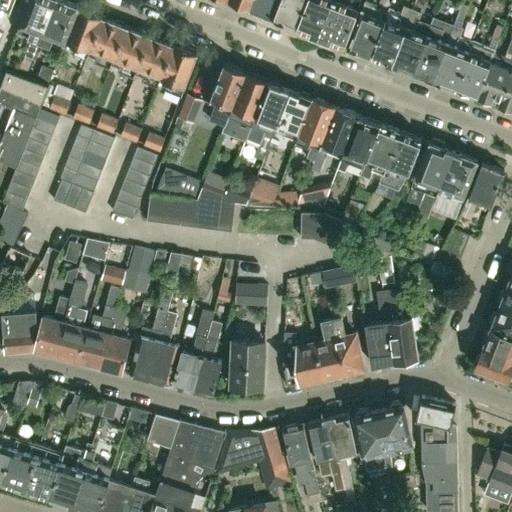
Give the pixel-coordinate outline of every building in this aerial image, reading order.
[(0,0),(0,4),(10,8),(13,0),(0,0)] [(39,41),(38,40),(42,32),(53,0),(28,0),(20,23),(17,31),(28,36),(27,37),(31,38),(25,54),(32,57),(39,41)] [(64,44),(66,38),(78,5),(65,0),(53,0),(42,32),(38,40),(39,41),(50,45),(50,44),(61,49),(64,44)] [(251,0),(249,6),(274,16),(279,0),(251,0)] [(279,0),(274,16),(296,24),(305,0),(279,0)] [(305,0),(296,24),(320,34),(333,0),(305,0)] [(333,0),(320,34),(329,37),(329,36),(343,42),(358,5),(359,0),(333,0)] [(370,53),(385,16),(388,8),(375,4),(376,1),(374,0),(373,0),(363,0),(362,7),(348,44),(370,53)] [(453,23),(454,24),(447,41),(433,76),(455,85),(472,42),(459,37),(463,27),(460,26),(468,5),(461,2),(453,23)] [(0,35),(10,9),(0,4),(0,35)] [(370,53),(391,61),(406,24),(413,7),(404,4),(400,12),(388,8),(385,16),(370,53)] [(66,38),(64,44),(72,47),(71,51),(86,57),(88,53),(96,56),(94,60),(110,66),(112,62),(119,65),(118,70),(134,76),(135,71),(143,74),(142,79),(180,94),(185,84),(197,52),(195,51),(194,48),(188,46),(187,47),(173,42),(171,42),(170,40),(165,38),(163,38),(147,32),(147,30),(141,28),(139,29),(124,23),(123,21),(117,19),(115,20),(103,15),(100,14),(100,11),(94,9),(92,10),(78,5),(66,38)] [(413,7),(406,24),(391,61),(398,63),(412,68),(430,23),(419,19),(421,11),(413,7)] [(433,76),(447,41),(454,24),(453,23),(433,15),(430,23),(412,68),(433,76)] [(495,50),(499,38),(503,25),(497,23),(488,48),(472,42),(455,85),(457,86),(455,90),(466,94),(468,90),(469,90),(470,90),(477,93),(495,50)] [(491,98),(499,101),(511,67),(511,36),(506,51),(511,52),(510,57),(495,50),(477,93),(491,99),(491,98)] [(230,111),(233,105),(246,70),(224,62),(208,102),(230,111)] [(48,83),(54,69),(42,64),(37,79),(48,83)] [(511,67),(499,101),(499,102),(511,106),(511,67)] [(0,98),(3,100),(0,106),(0,156),(17,164),(19,158),(24,147),(28,136),(32,126),(36,115),(40,105),(48,83),(37,79),(8,68),(0,88),(0,98)] [(269,79),(268,79),(246,70),(233,105),(230,111),(226,122),(222,132),(228,134),(231,124),(235,125),(239,115),(252,120),(256,113),(269,79)] [(269,79),(256,113),(252,120),(265,125),(255,155),(262,158),(290,87),(282,84),(280,84),(281,82),(272,79),(271,80),(269,80),(269,79)] [(283,133),(297,138),(299,130),(312,96),(310,95),(311,93),(302,90),(301,92),(300,91),(290,87),(262,158),(264,158),(276,126),(284,129),(283,133)] [(203,98),(187,92),(178,115),(194,121),(203,98)] [(65,111),(70,99),(55,93),(49,106),(65,111)] [(313,96),(312,96),(299,130),(297,138),(295,141),(310,147),(306,156),(314,159),(335,104),(314,96),(313,96)] [(89,121),(94,108),(92,108),(79,102),(73,115),(89,121)] [(341,156),(341,158),(358,113),(335,104),(314,159),(322,162),(326,151),(341,156)] [(111,130),(117,117),(102,111),(97,124),(111,130)] [(358,112),(358,113),(341,158),(337,167),(346,171),(350,161),(363,167),(367,157),(381,121),(358,112)] [(36,115),(32,126),(52,134),(57,123),(36,115)] [(136,139),(141,127),(126,121),(121,133),(136,139)] [(388,166),(388,165),(401,129),(381,121),(367,157),(363,167),(360,172),(369,175),(372,167),(383,171),(385,166),(388,166)] [(90,139),(94,128),(81,123),(77,134),(90,139)] [(48,144),(52,134),(32,126),(28,136),(48,144)] [(111,147),(115,136),(94,128),(90,139),(111,147)] [(385,166),(383,171),(394,175),(389,184),(398,186),(407,172),(421,136),(401,129),(388,165),(388,166),(385,166)] [(158,148),(164,137),(150,131),(145,143),(158,148)] [(77,134),(73,144),(86,149),(90,139),(77,134)] [(28,136),(24,147),(44,155),(48,144),(28,136)] [(428,213),(429,214),(453,149),(444,145),(445,141),(433,136),(431,140),(429,139),(412,186),(431,192),(429,196),(425,197),(422,206),(430,209),(428,213)] [(90,139),(86,149),(107,158),(111,147),(90,139)] [(86,149),(73,144),(69,155),(82,160),(86,149)] [(137,145),(133,156),(154,164),(158,153),(137,145)] [(40,166),(44,155),(24,147),(19,158),(40,166)] [(86,149),(82,160),(102,168),(107,158),(86,149)] [(478,158),(453,149),(429,214),(437,217),(443,203),(441,200),(442,193),(462,200),(464,195),(478,158)] [(78,171),(82,160),(69,155),(65,166),(78,171)] [(150,174),(154,164),(133,156),(129,166),(150,174)] [(19,158),(17,164),(15,168),(36,176),(40,166),(19,158)] [(98,179),(102,168),(82,160),(78,171),(98,179)] [(468,195),(454,226),(470,234),(475,236),(480,222),(470,218),(478,198),(491,204),(504,169),(491,164),(491,163),(482,160),(468,195)] [(78,171),(65,166),(60,176),(73,182),(78,171)] [(129,166),(125,177),(145,185),(150,174),(129,166)] [(32,187),(36,176),(15,168),(11,179),(32,187)] [(73,182),(94,190),(98,179),(78,171),(73,182)] [(182,172),(175,191),(194,195),(200,179),(182,172)] [(281,185),(257,175),(247,203),(273,204),(281,185)] [(141,196),(145,185),(125,177),(121,188),(141,196)] [(205,177),(200,190),(221,198),(226,184),(205,177)] [(62,178),(53,198),(64,203),(72,182),(62,178)] [(11,179),(7,190),(27,198),(32,187),(11,179)] [(234,181),(229,180),(222,197),(232,198),(233,196),(247,201),(250,193),(232,186),(234,181)] [(64,203),(75,207),(83,186),(73,182),(72,182),(64,203)] [(94,191),(83,186),(75,207),(85,211),(94,191)] [(121,188),(116,198),(137,207),(141,196),(121,188)] [(23,208),(27,198),(7,190),(3,200),(23,208)] [(303,190),(279,191),(274,203),(297,203),(298,203),(303,190)] [(147,219),(159,220),(162,193),(150,191),(147,219)] [(159,220),(171,222),(175,194),(162,193),(159,220)] [(171,222),(183,223),(187,196),(175,194),(171,222)] [(183,223),(195,225),(199,197),(187,196),(183,223)] [(195,225),(207,227),(211,199),(199,197),(195,225)] [(133,217),(137,207),(116,198),(112,209),(133,217)] [(366,204),(350,198),(343,218),(356,223),(366,204)] [(207,227),(220,228),(223,200),(211,199),(207,227)] [(223,200),(220,228),(232,230),(235,201),(223,200)] [(0,217),(0,240),(10,244),(13,246),(28,212),(7,202),(0,217)] [(301,210),(301,236),(313,237),(313,211),(301,210)] [(313,211),(313,237),(324,241),(334,215),(324,211),(313,211)] [(334,215),(324,241),(335,246),(345,220),(334,215)] [(345,220),(335,246),(346,250),(357,250),(355,224),(345,220)] [(470,234),(454,226),(447,238),(465,245),(470,234)] [(447,238),(442,250),(461,257),(465,245),(447,238)] [(129,260),(131,244),(120,242),(118,258),(129,260)] [(13,246),(10,244),(2,261),(24,271),(32,255),(13,246)] [(390,247),(377,248),(382,277),(383,288),(389,288),(391,300),(390,301),(393,318),(389,319),(395,359),(418,354),(412,315),(419,314),(417,303),(401,305),(399,286),(398,276),(394,276),(390,247)] [(167,250),(157,248),(154,260),(163,263),(167,250)] [(382,277),(377,248),(370,249),(373,278),(382,277)] [(437,260),(456,268),(461,257),(442,250),(437,260)] [(101,278),(122,284),(126,269),(105,263),(101,278)] [(445,279),(438,298),(449,302),(457,284),(445,279)] [(228,282),(221,280),(217,297),(228,300),(231,291),(226,290),(228,282)] [(511,280),(509,280),(505,290),(504,289),(501,290),(498,297),(500,301),(501,301),(501,302),(511,306),(511,280)] [(256,293),(257,283),(237,282),(236,292),(256,293)] [(389,288),(383,288),(384,294),(379,295),(382,319),(366,321),(373,363),(395,358),(395,359),(389,319),(393,318),(390,301),(391,300),(389,288)] [(55,353),(75,358),(84,324),(73,321),(79,299),(82,291),(72,289),(70,297),(69,297),(55,353)] [(60,294),(54,316),(43,313),(35,344),(37,348),(55,353),(69,297),(60,294)] [(143,325),(130,372),(148,377),(169,300),(161,298),(155,324),(153,328),(143,325)] [(346,311),(363,310),(362,298),(346,299),(346,311)] [(148,377),(168,383),(179,343),(168,340),(176,311),(167,309),(170,301),(169,300),(148,377)] [(511,306),(501,302),(497,312),(496,311),(492,312),(490,319),(492,323),(493,323),(492,325),(511,332),(511,306)] [(80,359),(101,365),(115,309),(105,306),(99,328),(89,325),(80,359)] [(37,319),(36,307),(1,310),(4,349),(30,347),(37,319)] [(173,383),(192,389),(213,309),(203,307),(191,352),(182,350),(173,383)] [(131,336),(120,333),(125,312),(115,309),(101,365),(119,370),(122,368),(131,336)] [(212,394),(212,393),(221,360),(212,358),(221,320),(212,318),(214,309),(213,309),(192,389),(212,394)] [(343,371),(364,366),(355,331),(345,333),(340,315),(331,317),(343,371)] [(316,340),(324,375),(343,371),(331,317),(321,319),(325,338),(316,340)] [(486,340),(484,346),(511,357),(511,337),(490,329),(490,331),(489,331),(485,331),(483,337),(486,340)] [(284,369),(287,384),(324,375),(316,340),(315,337),(305,339),(306,343),(296,344),(296,341),(296,340),(296,331),(284,331),(283,369),(284,369)] [(265,340),(233,338),(231,383),(243,384),(243,389),(260,390),(260,385),(263,385),(265,340)] [(508,377),(509,377),(511,378),(511,357),(484,346),(481,354),(476,355),(474,360),(477,364),(476,366),(507,378),(508,377)] [(13,404),(25,408),(34,382),(30,382),(20,382),(13,404)] [(459,511),(459,490),(458,490),(456,425),(450,422),(455,402),(421,394),(416,417),(421,418),(421,425),(422,463),(426,481),(426,509),(435,509),(435,511),(459,511)] [(390,405),(379,407),(391,457),(396,456),(393,443),(412,439),(404,402),(403,402),(400,399),(390,401),(390,405)] [(129,418),(145,422),(148,410),(132,406),(129,418)] [(355,418),(362,448),(367,470),(392,464),(390,458),(391,457),(379,407),(369,410),(366,407),(357,409),(356,413),(354,413),(355,418)] [(5,410),(0,408),(0,476),(2,477),(16,436),(2,431),(6,421),(5,421),(7,414),(5,410)] [(357,449),(362,448),(355,418),(350,419),(348,411),(335,414),(328,415),(349,505),(357,504),(352,486),(353,486),(346,455),(357,453),(357,449)] [(147,439),(171,446),(180,419),(156,412),(147,439)] [(349,505),(328,415),(323,416),(323,417),(309,420),(318,458),(321,476),(332,474),(335,489),(337,489),(339,501),(346,500),(347,505),(349,505)] [(171,446),(165,466),(209,481),(226,430),(204,425),(180,419),(171,446)] [(304,425),(303,421),(283,426),(291,462),(293,461),(298,483),(305,482),(307,494),(319,491),(304,425)] [(288,478),(274,427),(251,429),(230,430),(216,471),(259,459),(267,484),(288,478)] [(17,483),(26,486),(40,443),(16,436),(2,477),(17,482),(17,483)] [(511,490),(511,444),(504,442),(500,452),(487,447),(477,474),(490,479),(488,482),(511,490)] [(37,489),(50,493),(64,451),(40,443),(26,486),(35,489),(37,489)] [(68,500),(73,501),(91,450),(82,447),(82,448),(67,443),(64,451),(50,493),(68,499),(68,500)] [(91,450),(73,501),(79,503),(98,509),(109,476),(112,467),(93,461),(96,451),(91,450)] [(199,511),(209,481),(165,466),(156,491),(149,511),(199,511)] [(417,488),(413,473),(395,477),(399,492),(417,488)] [(149,511),(156,491),(147,488),(150,479),(136,474),(133,483),(132,483),(122,511),(149,511)] [(122,511),(132,483),(109,476),(98,509),(99,509),(100,511),(122,511)] [(276,511),(275,500),(232,507),(232,511),(276,511)]
